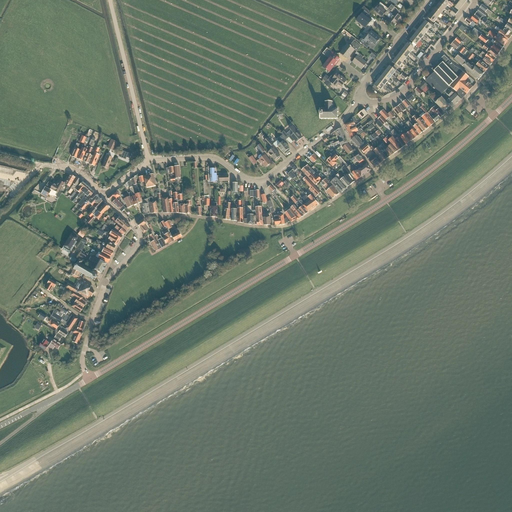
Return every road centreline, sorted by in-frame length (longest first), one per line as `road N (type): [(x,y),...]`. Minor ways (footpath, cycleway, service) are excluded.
road 1 (tertiary): [(89,378),(385,201),(511,97)]
road 2 (residential): [(150,162),(203,157),(261,182),(342,121)]
road 3 (residential): [(89,378),(82,358),(100,296),(140,241),(102,197)]
road 4 (residential): [(150,162),(110,0)]
road 5 (residential): [(357,101),(380,102),(407,88),(475,0)]
road 6 (residential): [(357,101),(431,0)]
